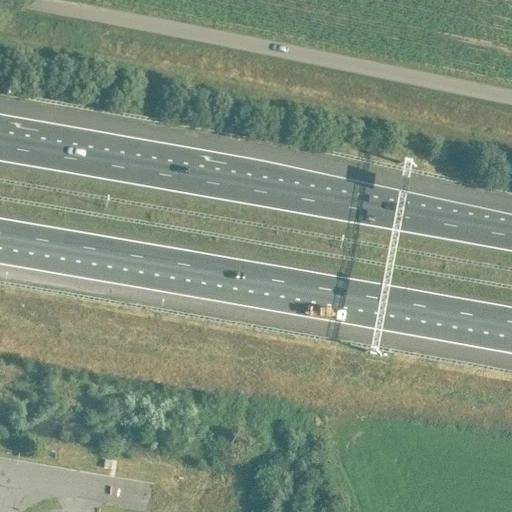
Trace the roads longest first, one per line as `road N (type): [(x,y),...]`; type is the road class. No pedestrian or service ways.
road 1 (motorway): [(511,236),(0,147)]
road 2 (motorway): [(0,235),(511,324)]
road 3 (unclassified): [(511,96),(22,0)]
road 4 (residential): [(1,472),(149,497)]
